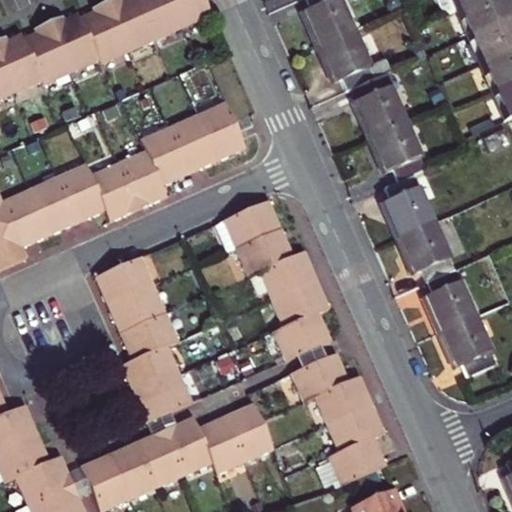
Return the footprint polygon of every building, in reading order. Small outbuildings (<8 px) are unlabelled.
[(42,88),(98,64),(100,68),(171,37),(211,19),(202,0),(125,0),(123,1),(122,0),(116,0),(100,7),(91,11),(93,15),(79,21),(78,16),(64,22),(63,19),(33,32),(34,36),(22,41),(20,36),(6,43),(5,40),(0,42),(0,101),(40,84),(42,88)] [(304,0),(310,12),(303,15),(311,33),(318,50),(353,34),(337,0),(304,0)] [(458,11),(483,0),(436,0),(444,18),(458,11)] [(470,39),(511,19),(511,0),(483,0),(458,11),(470,39)] [(511,19),(470,39),(482,66),(511,52),(511,19)] [(374,82),(368,68),(353,34),(318,50),(326,67),(334,84),(341,82),(347,94),(355,90),(374,82)] [(419,61),(420,50),(410,50),(410,61),(419,61)] [(511,52),(482,66),(494,94),(511,85),(511,52)] [(374,82),(383,78),(391,74),(385,60),(368,68),(374,82)] [(374,82),(355,90),(361,103),(354,106),(361,123),(369,141),(404,125),(383,78),(374,82)] [(511,85),(494,94),(507,122),(511,119),(511,85)] [(161,188),(244,150),(224,106),(139,143),(144,154),(90,178),(85,167),(2,204),(0,200),(0,271),(26,260),(22,249),(104,213),(109,224),(166,198),(161,188)] [(411,179),(425,172),(404,125),(369,141),(377,158),(385,175),(392,172),(398,185),(411,179)] [(398,185),(383,191),(389,203),(382,206),(390,224),(397,241),(432,226),(411,179),(398,185)] [(328,312),(303,254),(292,259),(268,203),(221,223),(246,281),(258,276),(281,330),(271,335),(283,365),(298,358),(321,348),(329,344),(317,316),(328,312)] [(432,226),(397,241),(405,258),(413,276),(420,273),(426,285),(453,273),(432,226)] [(178,345),(141,260),(95,279),(131,363),(121,368),(146,426),(169,415),(192,405),(167,350),(178,345)] [(453,273),(426,285),(431,298),(424,301),(432,318),(440,336),(475,321),(475,320),(453,273)] [(475,321),(440,336),(448,353),(456,371),(463,367),(468,380),(496,367),(475,321)] [(321,348),(298,358),(301,365),(304,371),(327,361),(324,354),(321,348)] [(383,437),(358,379),(346,384),(334,357),(327,361),(304,371),(289,377),(301,406),(313,401),(337,456),(326,460),(338,489),(385,469),(373,442),(383,437)] [(0,476),(4,485),(15,480),(20,492),(28,511),(82,511),(78,502),(68,478),(59,459),(48,464),(24,408),(7,415),(0,398),(0,476)] [(273,452),(252,406),(197,431),(192,420),(175,428),(152,438),(80,470),(81,473),(91,496),(98,511),(108,511),(211,467),(215,478),(273,452)] [(169,415),(146,426),(149,432),(152,438),(175,428),(172,422),(169,415)] [(511,462),(506,465),(511,477),(503,481),(511,498),(511,500),(511,462)] [(74,475),(68,478),(78,502),(85,499),(91,496),(81,473),(74,475)] [(398,488),(352,508),(354,511),(398,511),(396,507),(404,503),(398,488)]
